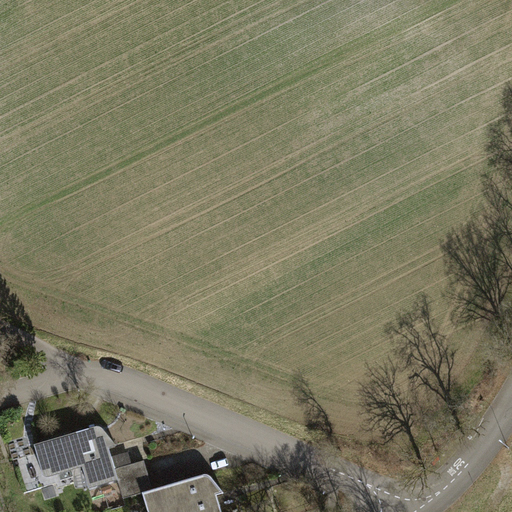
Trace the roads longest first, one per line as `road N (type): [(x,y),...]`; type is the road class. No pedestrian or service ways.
road 1 (residential): [(51,361),(246,432),(395,508)]
road 2 (unclassified): [(395,508),(471,457),(511,388)]
